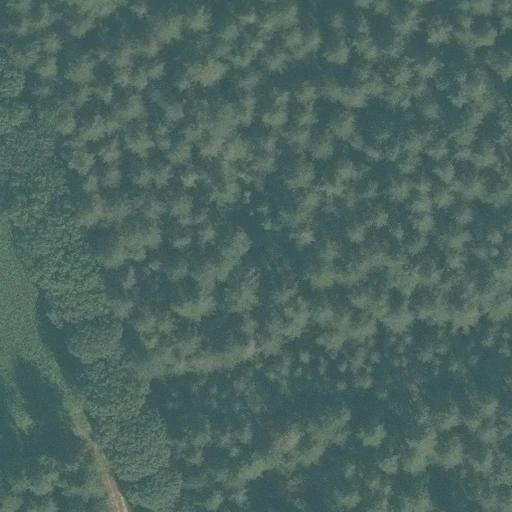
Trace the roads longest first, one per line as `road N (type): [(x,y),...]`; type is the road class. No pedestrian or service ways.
road 1 (track): [(511,292),(104,363)]
road 2 (unknown): [(0,95),(104,363)]
road 3 (track): [(104,363),(162,511)]
